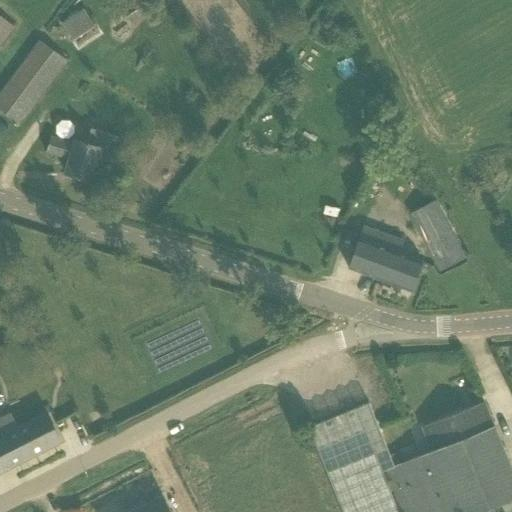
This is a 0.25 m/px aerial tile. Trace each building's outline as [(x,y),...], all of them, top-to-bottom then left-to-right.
[(126,16),(132,23),(161,1),(160,0),(134,0),(139,6),(126,16)] [(85,6),(63,22),(77,41),(99,25),(85,6)] [(0,43),(1,44),(15,26),(0,14),(0,43)] [(0,110),(18,124),(67,59),(41,40),(0,94),(0,110)] [(279,93),(280,94),(292,104),(300,95),(301,93),(291,84),(288,81),(287,81),(278,92),(279,93)] [(65,173),(92,181),(98,159),(109,162),(117,136),(90,128),(87,141),(76,137),(74,142),(51,136),(46,152),(69,159),(65,173)] [(439,272),(465,258),(435,200),(408,214),(439,272)] [(364,224),(348,268),(411,291),(422,261),(399,252),(404,239),(364,224)] [(421,427),(431,451),(493,426),(484,402),(421,427)] [(400,511),(383,470),(394,466),(368,403),(308,427),(342,511),(400,511)] [(0,471),(17,463),(60,441),(46,414),(18,428),(0,436),(0,471)] [(511,472),(493,426),(431,451),(394,466),(383,470),(400,511),(473,511),(511,497),(511,472)] [(168,511),(160,495),(126,511),(168,511)]
